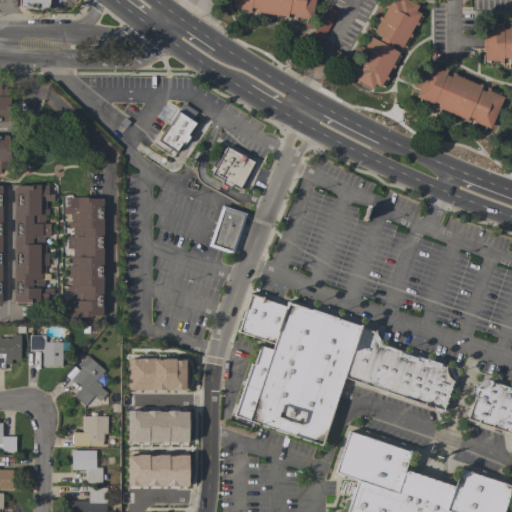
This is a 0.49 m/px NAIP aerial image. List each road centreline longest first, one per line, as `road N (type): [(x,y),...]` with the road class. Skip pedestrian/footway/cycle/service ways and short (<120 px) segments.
road 1 (residential): [(203,511),(212,358),(283,162)]
road 2 (tertiary): [(0,58),(140,57),(168,43),(184,22)]
road 3 (tertiary): [(160,6),(130,35),(0,30)]
road 4 (primary): [(297,122),(442,191)]
